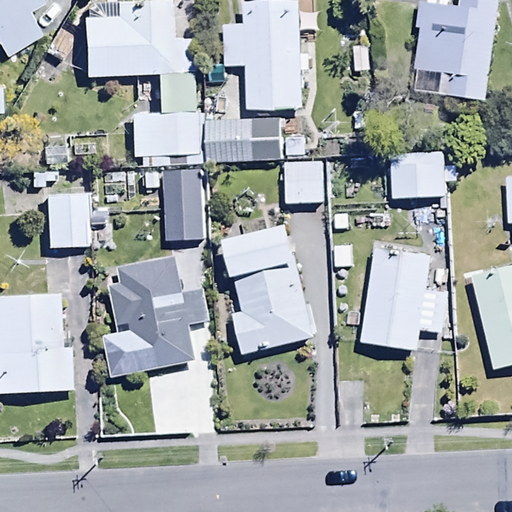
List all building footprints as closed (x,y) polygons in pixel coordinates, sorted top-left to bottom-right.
[(0,0),(0,56),(6,66),(42,44),(27,21),(46,9),(40,0),(0,0)] [(462,0),(461,15),(421,10),(417,36),(422,36),(417,78),(442,81),(439,103),(488,109),(501,0),(462,0)] [(84,26),(85,84),(202,82),(201,44),(176,45),(175,9),(88,11),(88,25),(84,26)] [(226,74),(248,73),(249,120),(303,119),(303,79),(310,79),(309,64),(304,64),(303,38),(319,37),(319,22),(303,23),(303,10),(246,11),(246,32),(225,33),(226,74)] [(205,169),(202,119),(130,123),(132,165),(142,164),(142,173),(205,169)] [(284,165),(282,126),(205,130),(207,169),(284,165)] [(307,143),(286,143),(287,166),(308,166),(307,143)] [(390,161),(392,207),(448,204),(447,184),(456,184),(456,170),(445,171),(444,159),(390,161)] [(322,166),(286,169),(289,214),(326,211),(322,166)] [(207,247),(202,175),(163,178),(168,250),(207,247)] [(91,198),(44,201),(48,258),(95,256),(91,198)] [(318,344),(291,234),(227,250),(245,321),(236,323),(245,361),(318,344)] [(417,361),(420,337),(445,341),(451,299),(427,296),(431,263),(376,255),(362,353),(417,361)] [(105,342),(114,385),(198,369),(191,333),(212,329),(206,296),(184,300),(177,263),(120,274),(123,290),(111,292),(120,339),(105,342)] [(511,275),(474,284),(497,380),(511,376),(511,275)] [(66,301),(0,303),(0,400),(78,397),(77,357),(68,357),(66,301)]
